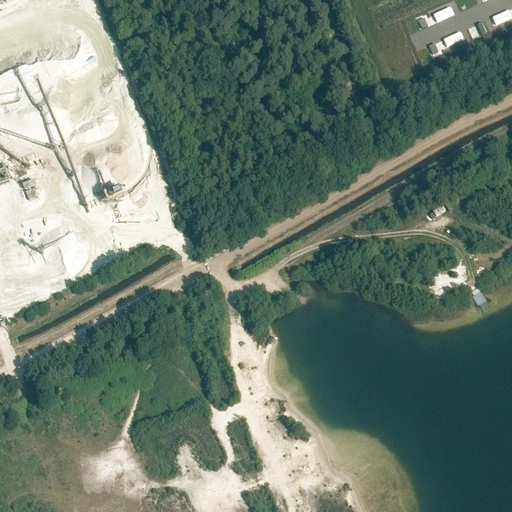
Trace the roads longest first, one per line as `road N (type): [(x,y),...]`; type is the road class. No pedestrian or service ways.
road 1 (track): [(0,376),(367,175)]
road 2 (track): [(367,175),(511,100)]
